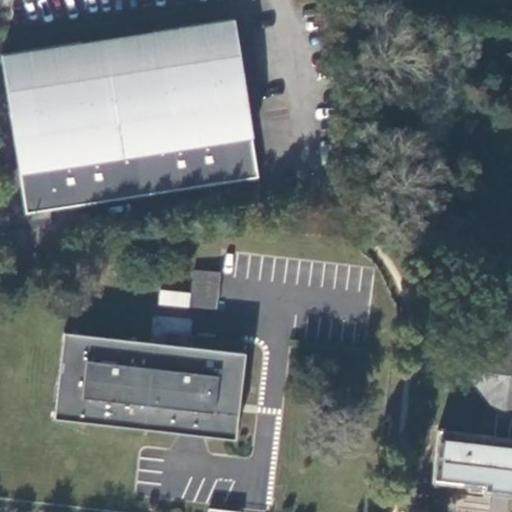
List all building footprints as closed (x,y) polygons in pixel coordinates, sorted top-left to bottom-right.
[(231,17),(0,55),(26,213),(142,194),(257,175),(254,155),(231,17)] [(348,161),(344,140),(318,144),(321,165),(348,161)] [(193,298),(219,300),(222,274),(196,271),(193,298)] [(173,432),(232,440),(245,343),(196,337),(195,348),(150,342),(64,331),(53,416),(173,432)] [(511,437),(511,438),(511,432),(511,334),(510,332),(473,363),(475,366),(472,368),(499,402),(495,436),(440,429),(433,482),(483,487),(482,493),(511,496),(511,437)]
